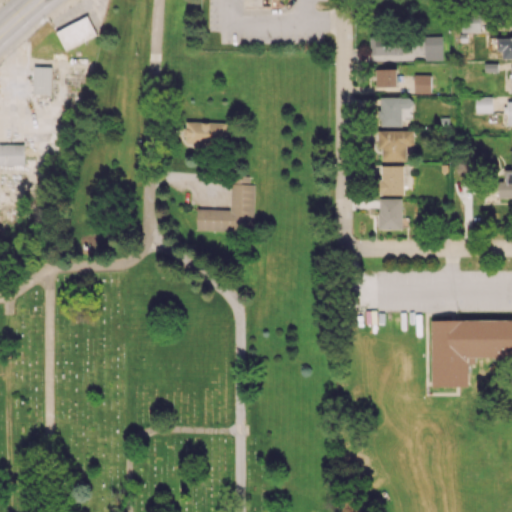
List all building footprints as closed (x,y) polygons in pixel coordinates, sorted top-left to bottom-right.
[(57,31),(66,49),(96,34),(86,16),(57,31)] [(461,32),(479,31),(479,16),(461,17),(461,32)] [(370,55),(403,53),(402,35),(369,36),(370,55)] [(442,60),(443,36),(425,35),(425,59),(442,60)] [(511,37),(489,37),(489,49),(502,49),(502,57),(511,57),(511,37)] [(51,94),(52,66),(33,66),(33,93),(51,94)] [(396,86),(396,68),(375,68),(376,86),(396,86)] [(414,92),(430,92),(431,74),(414,74),(414,92)] [(492,96),(475,96),(475,112),(491,112),(492,96)] [(401,126),(401,107),(412,107),(412,97),(379,97),(379,126),(401,126)] [(227,122),(184,121),(184,145),(226,146),(227,122)] [(413,130),(378,130),(378,149),(381,149),(382,161),(407,161),(407,147),(414,147),(413,130)] [(0,164),(23,165),(24,144),(0,143),(0,164)] [(404,165),(380,165),(380,194),(403,194),(404,165)] [(511,197),(511,168),(503,169),(504,180),(497,181),(498,198),(511,197)] [(253,176),(231,176),(230,209),(197,208),(196,231),(252,232),(253,176)] [(379,229),(402,228),(401,198),(378,198),(379,229)] [(511,319),(431,319),(431,386),(468,386),(468,357),(511,357),(511,319)]
